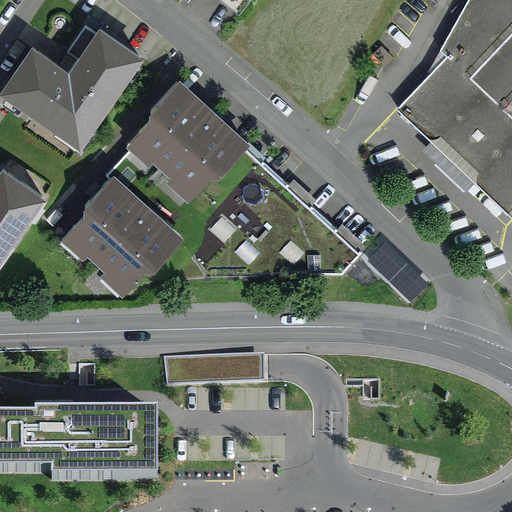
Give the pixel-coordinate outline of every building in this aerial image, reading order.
[(511,0),(472,0),(438,68),(401,107),(511,209),(511,0)] [(28,43),(0,83),(0,92),(78,146),(140,56),(95,25),(65,69),(28,43)] [(163,113),(136,144),(158,163),(162,159),(179,174),(175,179),(199,200),(224,168),(233,174),(254,150),(259,144),(183,80),(158,109),(163,113)] [(199,200),(189,272),(347,271),(367,249),(254,150),(233,174),(224,168),(199,200)] [(92,206),(66,237),(88,256),(91,252),(109,267),(104,272),(127,291),(154,260),(163,267),(189,237),(112,173),(87,202),(92,206)] [(0,264),(44,202),(6,175),(0,183),(0,264)] [(266,353),(164,357),(167,387),(265,383),(265,368),(266,353)] [(0,415),(0,470),(53,471),(53,479),(158,480),(159,412),(50,411),(35,411),(35,416),(0,415)]
